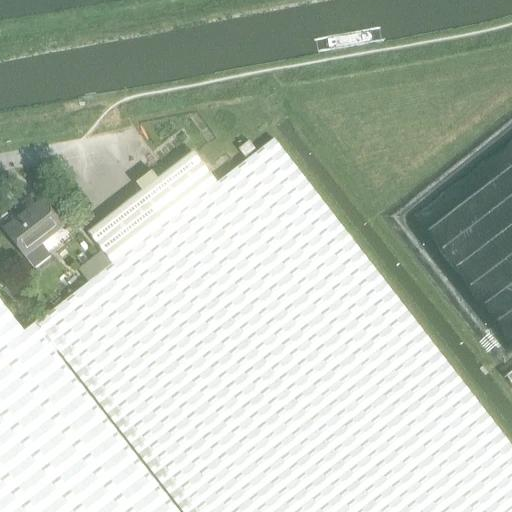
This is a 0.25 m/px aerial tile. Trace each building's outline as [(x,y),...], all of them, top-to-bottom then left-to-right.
[(112,268),(88,286),(38,326),(58,353),(181,511),(511,511),(511,448),(275,143),(217,186),(112,268)] [(239,151),(245,158),(255,150),(249,143),(239,151)] [(89,237),(104,257),(112,268),(217,186),(194,155),(89,237)] [(41,247),(63,230),(42,203),(27,215),(30,218),(8,235),(35,271),(51,259),(41,247)] [(80,275),(88,286),(112,268),(104,257),(80,275)] [(171,511),(52,357),(58,353),(38,326),(25,334),(0,302),(0,511),(171,511)]
